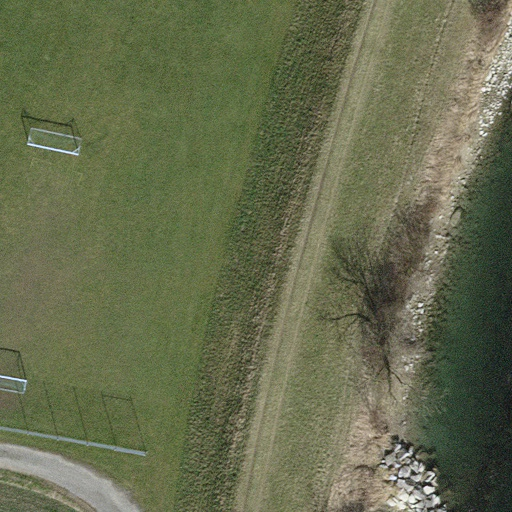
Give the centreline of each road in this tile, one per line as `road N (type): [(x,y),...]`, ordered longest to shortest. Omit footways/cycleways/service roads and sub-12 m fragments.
road 1 (track): [(384,0),(254,511)]
road 2 (track): [(0,454),(57,463),(123,511)]
